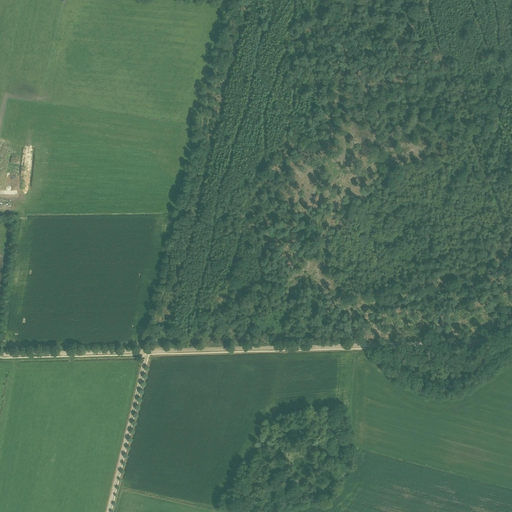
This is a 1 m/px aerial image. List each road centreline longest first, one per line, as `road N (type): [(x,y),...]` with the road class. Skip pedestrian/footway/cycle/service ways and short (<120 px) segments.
road 1 (track): [(146,352),(472,344),(511,327)]
road 2 (track): [(109,511),(146,352)]
road 3 (track): [(146,352),(0,355)]
